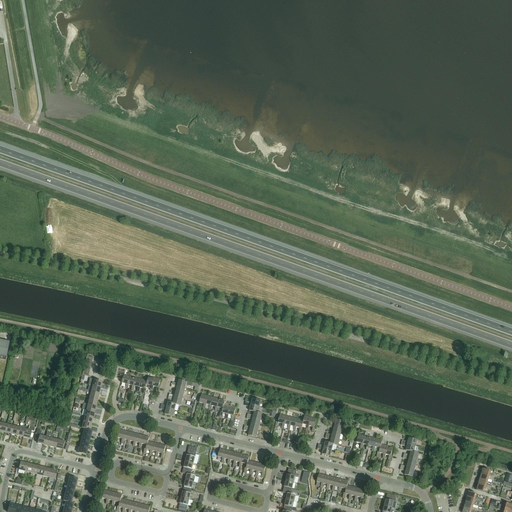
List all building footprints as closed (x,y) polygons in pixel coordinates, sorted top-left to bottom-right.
[(0,359),(6,361),(10,343),(0,340),(0,359)] [(119,379),(122,379),(123,379),(122,383),(127,384),(126,389),(128,389),(129,385),(128,385),(130,376),(120,374),(119,379)] [(153,386),(155,378),(149,376),(147,381),(146,385),(147,385),(151,386),(151,389),(150,390),(153,391),(154,386),(153,386)] [(140,387),(142,379),(136,378),(134,386),(135,386),(138,387),(137,392),(139,392),(141,388),(140,387)] [(159,387),(161,379),(155,378),(153,386),(154,386),(157,387),(156,392),(158,392),(159,388),(159,387)] [(100,388),(102,382),(94,380),(93,386),(100,388)] [(172,382),(172,385),(186,388),(187,382),(179,380),(178,384),(172,382)] [(172,385),(171,387),(177,388),(176,392),(184,394),(186,395),(187,392),(185,391),(186,388),(172,385)] [(205,404),(207,396),(201,395),(199,403),(204,404),(203,409),(205,409),(207,405),(205,404)] [(169,396),(168,399),(174,400),(173,403),(173,404),(176,404),(176,405),(181,406),(183,400),(169,396)] [(217,407),(219,399),(213,398),(211,406),(212,406),(216,407),(215,412),(214,414),(216,415),(217,412),(218,408),(217,407)] [(224,405),(225,401),(219,399),(217,407),(218,408),(217,412),(221,413),(219,417),(222,418),(223,414),(223,413),(222,413),(223,409),(224,405)] [(245,404),(259,407),(261,401),(253,399),(252,403),(246,401),(245,404)] [(173,404),(173,403),(168,402),(167,406),(162,404),(161,407),(175,410),(176,405),(176,404),(173,404)] [(258,413),(259,407),(245,404),(245,406),(250,407),(249,411),(254,412),(258,413)] [(173,416),(175,410),(161,407),(161,409),(166,411),(165,414),(173,416)] [(234,416),(236,408),(230,407),(228,415),(229,415),(233,416),(232,420),(234,421),(235,416),(234,416)] [(248,414),(247,417),(261,420),(263,414),(258,413),(254,412),(253,416),(248,414)] [(284,424),(286,416),(280,415),(278,423),(283,424),(282,428),(284,429),(285,425),(284,424)] [(308,426),(310,418),(304,416),(303,421),(304,421),(302,425),(303,425),(307,426),(305,434),(307,435),(309,426),(308,426)] [(247,417),(247,419),(252,420),(251,424),(260,426),(261,420),(247,417)] [(298,419),(296,419),(292,418),(289,426),(291,426),(294,427),(293,431),(296,432),(297,428),(296,427),(298,419)] [(308,426),(309,426),(313,427),(312,432),(314,432),(315,428),(314,427),(317,419),(310,418),(308,426)] [(329,422),(329,425),(343,428),(344,422),(336,420),(335,424),(329,422)] [(329,425),(328,427),(333,428),(333,432),(341,434),(343,428),(329,425)] [(245,428),(244,430),(249,432),(248,436),(257,438),(258,432),(245,428)] [(31,431),(30,431),(28,430),(25,429),(23,437),(29,439),(29,438),(30,436),(31,431)] [(44,445),(46,437),(40,436),(41,431),(38,429),(35,438),(39,439),(38,443),(44,445)] [(326,434),(326,436),(340,440),(341,434),(333,432),(332,436),(326,434)] [(83,435),(81,441),(89,443),(90,436),(83,435)] [(143,435),(141,444),(142,444),(147,445),(146,450),(145,449),(144,454),(146,454),(147,450),(146,450),(148,441),(149,437),(143,435)] [(362,444),(364,436),(358,435),(356,443),(361,444),(360,448),(362,449),(363,445),(363,444),(362,444)] [(326,436),(325,439),(330,440),(330,443),(333,444),(333,445),(338,446),(340,440),(326,436)] [(381,445),(382,441),(376,439),(374,447),(375,447),(379,448),(376,457),(378,458),(380,454),(380,453),(379,453),(381,445)] [(402,443),(415,447),(417,441),(409,439),(407,442),(402,441),(402,443)] [(64,442),(63,442),(61,441),(58,440),(56,448),(62,449),(64,442)] [(81,441),(80,447),(87,449),(89,443),(81,441)] [(414,452),(415,447),(402,443),(401,445),(406,447),(405,451),(410,452),(414,453),(414,452)] [(80,447),(78,453),(86,455),(87,449),(80,447)] [(330,456),(332,450),(318,447),(317,449),(323,451),(322,454),(330,456)] [(391,456),(393,448),(386,447),(384,455),(385,455),(389,456),(388,460),(390,461),(391,456)] [(186,461),(193,463),(195,457),(196,452),(189,450),(187,456),(186,455),(185,458),(187,458),(186,461)] [(404,454),(403,456),(417,460),(419,454),(414,452),(414,453),(410,452),(409,455),(404,454)] [(241,463),(242,463),(247,465),(246,469),(245,469),(244,473),(245,474),(246,474),(247,469),(246,469),(248,461),(250,456),(243,455),(241,463)] [(403,456),(403,459),(408,460),(407,463),(416,466),(417,460),(403,456)] [(192,470),(193,463),(186,461),(185,465),(184,465),(183,467),(184,467),(183,470),(191,472),(192,470)] [(25,471),(27,464),(21,462),(19,470),(25,471)] [(401,466),(401,468),(414,471),(416,466),(407,463),(406,467),(401,466)] [(401,468),(400,470),(405,472),(404,475),(412,477),(414,471),(401,468)] [(286,481),(293,482),(295,483),(297,477),(295,477),(295,476),(296,471),(289,469),(287,475),(286,474),(285,477),(286,477),(286,481)] [(489,474),(490,471),(482,469),(481,474),(494,478),(494,476),(489,474)] [(55,479),(57,472),(51,470),(49,478),(55,479)] [(190,475),(191,472),(183,470),(183,473),(182,473),(187,475),(186,478),(185,478),(185,480),(194,482),(194,480),(195,477),(195,476),(190,475)] [(319,473),(317,482),(321,483),(320,488),(322,488),(324,484),(322,484),(325,475),(319,473)] [(325,475),(322,484),(324,484),(327,485),(326,489),(328,490),(329,485),(328,485),(331,476),(325,475)] [(331,476),(328,485),(329,485),(333,486),(332,491),(334,491),(335,487),(334,486),(336,478),(331,476)] [(70,477),(68,483),(76,485),(77,479),(70,477)] [(336,478),(334,486),(335,487),(339,488),(338,492),(340,493),(341,488),(340,488),(342,479),(336,478)] [(342,479),(340,488),(341,488),(346,489),(344,494),(343,494),(342,498),(345,499),(346,494),(345,494),(347,485),(348,481),(342,479)] [(486,485),(487,482),(479,479),(478,484),(490,489),(491,486),(486,485)] [(192,488),(194,482),(185,480),(184,482),(185,483),(184,486),(183,489),(191,491),(192,488)] [(292,489),(293,482),(286,481),(285,484),(283,484),(283,486),(284,487),(283,489),(291,491),(292,489)] [(68,483),(67,489),(74,491),(76,485),(68,483)] [(347,485),(345,494),(346,494),(349,495),(348,499),(351,500),(352,496),(351,496),(353,487),(347,485)] [(353,487),(351,496),(352,496),(355,497),(354,501),(356,501),(357,497),(359,488),(353,487)] [(359,488),(357,497),(361,498),(360,502),(362,503),(363,498),(365,490),(359,488)] [(73,497),(74,491),(67,489),(65,495),(73,497)] [(191,494),(191,491),(183,489),(183,492),(181,491),(181,494),(182,494),(181,498),(189,500),(191,494)] [(290,494),(291,491),(283,489),(283,492),(282,492),(282,493),(287,494),(286,497),(285,497),(285,499),(294,501),(295,495),(290,494)] [(104,490),(102,499),(107,500),(106,504),(108,505),(109,500),(108,500),(110,492),(104,490)] [(475,497),(476,494),(468,492),(467,497),(480,501),(481,499),(475,497)] [(114,502),(115,502),(120,503),(119,507),(121,499),(122,495),(116,493),(114,502)] [(394,498),(394,495),(387,493),(385,499),(384,499),(383,501),(385,502),(384,506),(391,508),(392,507),(394,507),(396,499),(394,498)] [(73,497),(65,495),(63,495),(62,495),(62,496),(63,496),(63,497),(64,497),(63,501),(66,502),(71,503),(73,497)] [(188,506),(189,500),(181,498),(180,501),(179,501),(178,503),(180,504),(178,510),(178,511),(181,511),(181,510),(186,511),(188,506)] [(118,507),(116,511),(118,511),(120,508),(124,509),(122,511),(125,511),(126,509),(125,509),(127,501),(121,499),(119,507),(118,507)] [(292,507),(294,501),(285,499),(284,501),(285,502),(284,505),(284,506),(284,508),(292,510),(292,508),(292,507)] [(66,502),(63,501),(61,507),(64,507),(72,509),(73,503),(71,503),(66,502)] [(133,502),(131,510),(131,511),(135,511),(134,511),(136,511),(137,511),(139,504),(133,502)] [(472,507),(473,505),(465,502),(463,507),(477,511),(478,511),(479,511),(481,510),(477,509),(472,507)]
